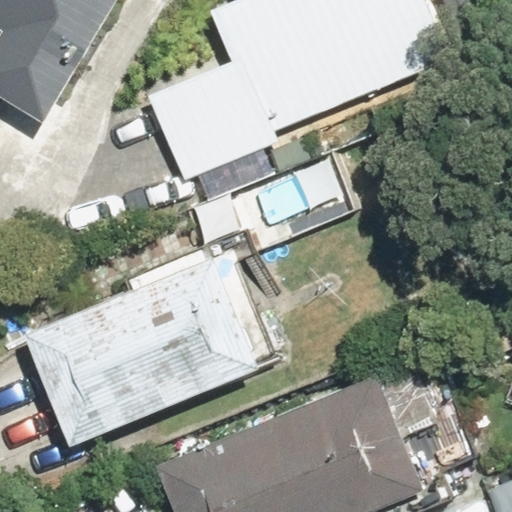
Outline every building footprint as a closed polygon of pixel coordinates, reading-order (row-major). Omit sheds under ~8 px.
[(0,94),(52,122),(118,0),(0,0),(0,39),(0,94)] [(239,71),(162,103),(192,175),(459,64),(431,0),(244,0),(247,8),(217,21),(239,71)] [(220,255),(30,335),(81,454),(271,374),(220,255)] [(390,388),(164,482),(176,511),(377,511),(433,489),(390,388)] [(511,511),(511,473),(484,485),(494,511),(511,511)]
